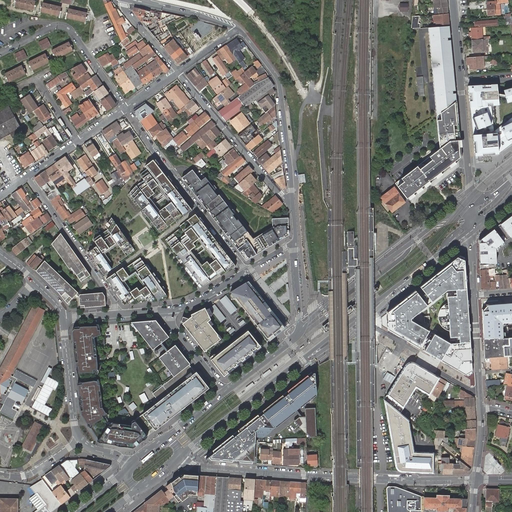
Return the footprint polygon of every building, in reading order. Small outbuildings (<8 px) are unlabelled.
[(35,0),(16,0),(15,4),(34,9),(35,0)] [(107,0),(104,0),(113,20),(115,25),(116,25),(122,39),(125,36),(120,23),(123,22),(121,19),(122,19),(122,17),(121,18),(118,19),(113,8),(110,1),(108,2),(107,0)] [(487,0),(488,15),(494,15),(494,14),(500,14),(499,3),(508,3),(507,0),(487,0)] [(61,5),(43,1),(41,11),(59,15),(61,5)] [(448,13),(447,1),(434,2),(435,14),(448,13)] [(408,3),(400,3),(400,12),(408,12),(408,3)] [(87,12),(69,7),(67,17),(85,21),(87,12)] [(152,21),(153,23),(161,20),(161,14),(134,7),(133,10),(140,18),(152,21)] [(146,26),(159,42),(172,34),(166,24),(185,17),(161,12),(161,14),(161,20),(153,23),(146,26)] [(435,14),(433,15),(433,22),(435,22),(436,27),(448,26),(448,21),(449,21),(448,13),(435,14)] [(436,27),(427,27),(435,116),(455,101),(455,97),(452,98),(451,95),(454,94),(450,40),(447,40),(446,37),(449,37),(448,26),(436,27)] [(471,41),(487,40),(489,39),(489,37),(483,37),(482,27),(471,28),(471,41)] [(47,36),(39,40),(43,47),(51,44),(47,36)] [(236,37),(226,44),(238,62),(244,58),(239,50),(237,48),(242,45),(236,37)] [(129,55),(133,53),(145,44),(141,39),(137,43),(135,40),(127,44),(129,47),(124,50),(127,54),(129,55)] [(69,40),(52,48),(56,57),(74,49),(69,40)] [(177,63),(186,56),(184,54),(186,52),(183,48),(181,50),(179,47),(181,45),(178,41),(175,43),(173,40),(164,47),(177,63)] [(487,40),(471,41),(472,53),(487,52),(487,40)] [(152,50),(148,44),(139,50),(140,52),(121,66),(123,70),(131,64),(143,56),(152,50)] [(216,52),(222,60),(226,57),(229,62),(234,58),(225,45),(216,52)] [(23,48),(15,52),(19,59),(27,55),(23,48)] [(52,49),(47,52),(52,60),(56,58),(52,49)] [(155,53),(152,50),(143,56),(146,59),(155,53)] [(46,52),(29,60),(33,69),(50,60),(46,52)] [(115,66),(119,64),(116,58),(115,58),(113,54),(109,56),(107,52),(98,57),(102,64),(110,60),(112,64),(114,63),(115,66)] [(129,55),(127,54),(118,60),(119,63),(129,56),(129,55)] [(213,58),(220,68),(218,70),(222,75),(228,71),(227,70),(217,55),(213,58)] [(143,56),(131,64),(133,68),(146,59),(143,56)] [(468,57),(469,65),(472,64),(473,69),(483,68),(482,56),(468,57)] [(158,57),(155,59),(162,69),(164,72),(168,69),(158,57)] [(162,69),(155,59),(146,66),(153,75),(162,69)] [(205,59),(201,61),(208,71),(212,68),(205,59)] [(28,62),(23,64),(27,73),(32,71),(28,62)] [(82,73),(86,70),(80,62),(73,66),(76,70),(72,73),(75,78),(77,76),(82,73)] [(22,63),(5,72),(9,81),(26,72),(22,63)] [(134,85),(134,86),(142,81),(136,73),(133,68),(131,64),(123,70),(126,74),(134,85)] [(123,70),(121,66),(120,66),(115,69),(115,72),(116,73),(116,74),(115,76),(114,76),(125,91),(134,85),(126,74),(123,70)] [(136,73),(142,81),(143,82),(153,75),(146,66),(136,73)] [(235,79),(244,71),(242,67),(237,71),(236,69),(231,72),(235,79)] [(248,89),(253,85),(249,79),(256,74),(252,67),(244,73),(239,76),(245,84),(248,89)] [(195,68),(187,74),(195,85),(200,90),(208,83),(203,76),(202,77),(195,68)] [(46,82),(49,86),(59,79),(61,81),(63,79),(62,77),(67,73),(65,69),(59,73),(46,82)] [(78,78),(76,80),(80,84),(91,77),(87,72),(84,75),(78,78)] [(258,82),(265,77),(263,73),(255,79),(258,82)] [(102,84),(95,74),(91,77),(80,84),(79,85),(80,86),(82,85),(83,87),(85,85),(88,89),(84,91),(86,95),(90,93),(93,90),(102,84)] [(209,82),(216,92),(224,86),(217,76),(209,82)] [(273,86),(266,76),(265,77),(258,82),(255,84),(253,85),(248,89),(239,95),(227,103),(225,105),(218,110),(227,121),(245,107),(254,100),(270,88),(273,86)] [(59,79),(49,86),(51,88),(61,81),(59,79)] [(65,85),(56,91),(65,105),(71,101),(67,93),(70,91),(76,87),(72,81),(71,81),(65,85)] [(108,92),(102,84),(93,90),(99,98),(108,92)] [(239,95),(248,89),(245,84),(237,91),(239,95)] [(467,86),(474,156),(485,155),(497,154),(506,148),(511,142),(511,116),(494,131),(492,106),(498,105),(497,96),(497,94),(496,84),(467,86)] [(74,96),(82,90),(79,85),(76,87),(70,91),(74,96)] [(169,93),(177,87),(175,85),(168,91),(169,93)] [(221,101),(224,99),(233,92),(227,85),(225,86),(216,94),(212,97),(216,101),(219,98),(221,101)] [(174,102),(180,108),(188,101),(177,87),(169,93),(168,91),(164,94),(169,101),(173,97),(175,101),(174,102)] [(273,92),(270,88),(254,100),(264,113),(274,105),(270,100),(272,99),(269,95),(273,92)] [(505,98),(506,104),(511,102),(511,88),(503,91),(504,96),(505,98)] [(95,101),(90,93),(86,95),(89,99),(92,103),(95,101)] [(20,99),(28,112),(33,109),(36,107),(28,94),(20,99)] [(106,109),(115,103),(109,94),(100,100),(106,109)] [(162,111),(161,112),(165,117),(167,120),(172,117),(170,114),(174,111),(164,98),(156,103),(162,111)] [(80,108),(88,120),(93,116),(92,115),(98,111),(95,107),(92,103),(89,99),(85,102),(86,103),(80,108)] [(98,99),(95,101),(92,103),(95,107),(98,111),(99,113),(102,111),(96,103),(99,101),(98,99)] [(191,99),(176,112),(178,114),(186,107),(188,109),(191,113),(198,107),(191,99)] [(133,109),(134,110),(145,102),(144,101),(133,109)] [(455,101),(435,116),(440,150),(395,184),(407,199),(410,197),(421,188),(429,182),(434,179),(460,159),(461,158),(455,101)] [(134,112),(139,120),(154,111),(150,107),(149,108),(146,104),(145,102),(134,110),(135,112),(134,112)] [(49,117),(42,103),(36,107),(33,109),(40,119),(40,120),(42,122),(49,117)] [(9,104),(0,109),(0,138),(11,133),(13,138),(24,132),(9,104)] [(270,117),(276,116),(274,105),(264,113),(256,119),(261,125),(270,117)] [(209,117),(204,111),(201,114),(186,126),(172,138),(177,144),(189,134),(189,135),(198,127),(209,117)] [(230,121),(238,130),(248,122),(246,119),(248,117),(245,114),(243,115),(241,112),(230,121)] [(86,119),(82,113),(76,116),(74,114),(70,117),(72,119),(72,120),(76,126),(86,119)] [(141,119),(148,129),(157,123),(150,113),(141,119)] [(116,120),(109,125),(114,133),(120,128),(121,128),(116,120)] [(179,147),(183,151),(195,141),(205,132),(213,126),(214,124),(211,120),(179,147)] [(30,128),(32,132),(42,125),(39,122),(30,128)] [(149,130),(153,137),(164,129),(159,123),(149,130)] [(42,125),(32,132),(36,136),(39,134),(38,133),(44,129),(48,136),(42,140),(48,149),(57,143),(44,124),(42,125)] [(109,125),(102,130),(107,139),(108,138),(110,137),(112,141),(121,153),(126,150),(123,146),(118,139),(114,133),(109,125)] [(219,133),(213,126),(205,132),(195,141),(201,148),(205,144),(210,149),(216,144),(211,139),(219,133)] [(120,128),(114,133),(118,139),(124,134),(120,128)] [(245,128),(237,135),(245,144),(253,138),(245,128)] [(118,139),(123,146),(123,145),(132,139),(134,138),(129,131),(124,134),(118,139)] [(160,134),(167,142),(171,139),(164,131),(160,134)] [(107,142),(102,134),(98,136),(103,144),(107,142)] [(261,138),(258,134),(253,138),(245,144),(248,148),(249,149),(261,138)] [(219,156),(230,146),(224,138),(206,154),(208,157),(215,151),(219,156)] [(132,139),(123,145),(132,158),(141,152),(132,139)] [(271,145),(267,139),(253,151),(257,156),(271,145)] [(42,153),(44,155),(47,153),(41,144),(40,145),(36,140),(33,142),(35,143),(28,148),(29,150),(35,158),(42,153)] [(93,143),(86,148),(87,150),(91,156),(98,151),(93,143)] [(227,152),(223,155),(225,157),(225,158),(224,160),(223,160),(222,159),(217,163),(220,167),(221,167),(220,167),(217,169),(218,170),(220,172),(222,170),(227,166),(227,165),(230,163),(238,156),(232,148),(227,152)] [(281,161),(280,148),(277,151),(269,157),(261,164),(268,172),(281,161)] [(24,166),(34,159),(28,151),(18,157),(24,166)] [(265,152),(257,159),(261,164),(269,157),(265,152)] [(192,159),(195,162),(202,157),(202,156),(200,153),(192,159)] [(94,169),(84,154),(77,159),(85,170),(87,169),(89,172),(94,169)] [(120,162),(115,154),(112,157),(122,173),(123,172),(122,171),(125,169),(120,162)] [(220,172),(215,176),(225,184),(229,180),(225,175),(244,160),(239,155),(238,156),(239,156),(227,166),(222,170),(220,172)] [(65,156),(54,163),(64,177),(67,174),(65,171),(72,166),(65,156)] [(130,176),(133,174),(137,167),(134,162),(130,165),(133,170),(132,171),(125,159),(120,162),(125,169),(130,176)] [(144,212),(160,233),(176,221),(177,223),(193,210),(153,160),(145,166),(148,169),(140,175),(144,180),(136,186),(130,193),(144,212)] [(48,167),(44,170),(54,184),(64,177),(54,163),(50,166),(51,167),(49,168),(48,167)] [(233,177),(237,183),(239,181),(242,179),(249,173),(253,170),(248,164),(243,168),(238,172),(233,177)] [(117,169),(115,170),(119,177),(118,178),(120,181),(117,183),(118,185),(124,181),(117,169)] [(192,170),(182,178),(246,261),(289,235),(288,218),(272,218),(272,226),(273,226),(273,228),(255,238),(254,237),(252,237),(238,219),(237,220),(233,215),(234,214),(219,195),(218,196),(214,191),(215,190),(199,169),(195,173),(192,170)] [(34,177),(40,186),(47,181),(55,192),(56,195),(58,194),(59,192),(54,184),(44,170),(34,177)] [(110,183),(113,188),(118,185),(117,183),(120,181),(118,178),(119,177),(115,170),(111,173),(113,177),(108,180),(110,183)] [(285,188),(283,172),(272,177),(282,189),(285,188)] [(237,183),(231,187),(240,193),(251,184),(255,181),(249,173),(242,179),(239,181),(237,183)] [(64,177),(71,188),(75,185),(67,174),(64,177)] [(104,184),(101,179),(95,183),(98,188),(104,184)] [(251,184),(240,193),(243,195),(246,193),(249,196),(252,198),(250,199),(255,202),(260,195),(251,184)] [(380,197),(391,212),(405,202),(393,187),(380,197)] [(27,206),(30,211),(40,204),(36,197),(30,202),(30,203),(28,204),(26,200),(29,199),(27,195),(24,197),(18,188),(16,190),(27,206)] [(106,198),(112,193),(109,189),(103,194),(106,198)] [(22,210),(27,206),(16,190),(11,193),(19,206),(22,210)] [(50,199),(63,218),(69,214),(67,211),(66,211),(61,205),(57,199),(59,198),(60,197),(58,194),(56,195),(50,199)] [(261,206),(269,210),(270,209),(272,211),(281,203),(274,195),(261,206)] [(0,210),(0,212),(4,219),(6,222),(10,220),(9,219),(12,217),(13,218),(16,216),(8,205),(3,209),(0,210)] [(22,210),(19,206),(14,210),(17,215),(19,214),(21,217),(30,211),(27,206),(22,210)] [(79,208),(66,217),(70,222),(74,219),(75,218),(76,219),(84,214),(79,208)] [(26,224),(22,227),(26,233),(31,230),(41,223),(40,221),(42,220),(43,222),(50,218),(46,212),(39,217),(40,218),(39,219),(37,216),(26,224)] [(180,227),(165,239),(202,287),(219,273),(221,275),(234,264),(195,213),(179,225),(180,227)] [(21,217),(19,214),(17,215),(16,216),(13,218),(11,219),(13,222),(21,217)] [(33,218),(30,214),(20,221),(23,225),(33,218)] [(511,215),(479,241),(480,270),(489,270),(492,270),(496,269),(496,249),(511,235),(511,215)] [(85,216),(73,224),(78,232),(90,223),(85,216)] [(88,252),(103,275),(120,263),(118,260),(134,249),(110,216),(104,225),(106,228),(92,238),(97,246),(88,252)] [(54,224),(52,220),(42,228),(44,231),(54,224)] [(272,226),(254,237),(255,238),(273,228),(273,226),(272,226)] [(60,232),(51,243),(73,274),(75,272),(80,280),(89,274),(60,232)] [(5,239),(7,242),(14,238),(11,234),(5,239)] [(11,247),(16,253),(31,241),(27,236),(11,247)] [(348,248),(348,266),(357,266),(357,258),(354,258),(354,248),(348,248)] [(26,263),(33,269),(44,257),(41,254),(38,258),(34,254),(26,263)] [(460,290),(468,290),(466,260),(459,256),(421,286),(427,293),(422,297),(416,290),(388,312),(390,330),(421,349),(431,331),(412,319),(430,306),(424,298),(429,295),(434,302),(448,290),(460,290)] [(122,267),(106,279),(124,304),(129,301),(131,303),(135,300),(137,303),(141,301),(141,302),(145,300),(146,302),(154,296),(157,300),(166,295),(140,258),(124,269),(122,267)] [(44,259),(35,270),(56,289),(62,297),(66,302),(77,291),(44,259)] [(0,286),(0,295),(20,286),(16,278),(0,286)] [(500,280),(501,288),(511,287),(510,280),(500,280)] [(235,297),(268,340),(284,327),(248,281),(230,292),(231,293),(233,297),(234,298),(235,297)] [(481,290),(496,289),(495,282),(489,282),(481,283),(481,290)] [(468,290),(460,290),(461,297),(451,297),(453,335),(462,335),(462,343),(452,344),(436,334),(426,352),(468,376),(472,374),(468,290)] [(79,307),(104,305),(104,295),(101,291),(78,293),(79,307)] [(220,300),(231,314),(235,311),(224,296),(220,300)] [(482,313),(484,338),(504,337),(503,323),(511,322),(511,303),(488,305),(482,313)] [(23,323),(33,328),(43,310),(33,304),(23,323)] [(220,322),(224,319),(213,305),(209,308),(220,322)] [(190,314),(191,316),(188,318),(183,322),(182,323),(204,352),(218,341),(220,339),(217,335),(218,335),(209,324),(206,320),(208,318),(209,318),(208,315),(205,309),(204,307),(190,314)] [(185,357),(156,319),(132,321),(173,376),(190,363),(185,357)] [(23,347),(33,328),(23,323),(13,342),(23,347)] [(73,329),(80,412),(88,424),(104,415),(106,414),(101,406),(99,406),(97,389),(99,389),(98,380),(96,380),(93,370),(97,370),(97,362),(96,355),(94,355),(92,336),(95,336),(101,333),(99,326),(96,327),(96,324),(78,325),(73,328),(73,329)] [(248,330),(210,360),(222,376),(260,346),(248,330)] [(489,357),(505,356),(511,355),(511,336),(504,337),(484,338),(485,357),(489,357)] [(0,390),(9,375),(23,347),(13,342),(0,366),(0,390)] [(491,370),(506,369),(505,356),(489,357),(490,362),(491,362),(491,370)] [(135,420),(146,436),(208,387),(190,363),(173,376),(152,392),(158,400),(134,419),(135,420)] [(406,366),(385,398),(403,412),(416,391),(427,398),(439,378),(416,365),(413,364),(410,364),(408,364),(406,366)] [(36,380),(15,369),(12,376),(16,378),(32,387),(36,380)] [(214,452),(206,458),(257,462),(257,457),(254,456),(255,442),(255,438),(255,435),(263,436),(295,411),(296,410),(316,395),(315,373),(314,372),(309,377),(307,375),(288,391),(289,393),(284,397),(283,395),(274,401),(263,410),(265,412),(260,416),(258,414),(238,430),(240,432),(234,436),(232,434),(213,450),(214,452)] [(12,376),(9,375),(0,390),(0,401),(2,403),(0,407),(0,412),(12,419),(16,411),(11,408),(12,405),(14,402),(15,400),(21,403),(27,391),(13,383),(16,378),(12,376)] [(446,385),(438,381),(431,393),(428,397),(436,402),(446,385)] [(43,393),(36,406),(44,410),(51,397),(50,396),(52,392),(46,389),(44,393),(43,393)] [(473,397),(460,389),(461,398),(466,398),(466,401),(456,401),(442,400),(438,408),(466,406),(474,405),(473,397)] [(143,392),(138,395),(142,402),(147,400),(143,392)] [(409,420),(385,400),(396,468),(402,472),(407,472),(433,473),(434,452),(415,451),(409,420)] [(466,420),(474,420),(474,405),(466,406),(466,420)] [(314,408),(307,408),(307,416),(308,433),(306,432),(310,437),(316,437),(314,408)] [(104,415),(88,424),(98,441),(130,446),(134,445),(146,436),(135,420),(131,423),(131,426),(119,424),(119,423),(110,421),(109,422),(104,415)] [(305,423),(300,416),(299,417),(294,420),(300,427),(305,423)] [(307,416),(300,416),(305,423),(300,427),(306,432),(308,433),(307,416)] [(35,420),(21,446),(29,450),(43,424),(35,420)] [(466,429),(475,429),(474,420),(466,420),(466,429)] [(498,425),(496,435),(507,438),(510,424),(499,422),(499,425),(498,425)] [(475,435),(475,429),(466,429),(466,435),(459,434),(458,438),(474,440),(475,435)] [(306,445),(306,437),(296,437),(296,444),(302,444),(302,445),(306,445)] [(473,448),(474,440),(458,438),(456,438),(455,443),(463,445),(473,448)] [(462,454),(464,455),(472,457),(473,448),(463,445),(462,454)] [(272,459),(272,451),(268,451),(268,449),(259,449),(259,459),(272,459)] [(288,449),(288,463),(299,463),(299,450),(288,449)] [(272,459),(272,461),(281,461),(281,450),(272,450),(272,451),(272,459)] [(307,455),(307,465),(317,465),(317,454),(307,455)] [(485,454),(484,473),(501,474),(501,461),(494,461),(494,455),(485,454)] [(453,464),(452,473),(467,473),(470,472),(471,469),(463,462),(453,455),(453,461),(453,462),(457,462),(457,464),(453,464)] [(463,462),(471,469),(472,457),(464,455),(463,462)] [(442,473),(452,473),(453,464),(448,464),(448,461),(448,458),(440,458),(440,461),(440,463),(443,464),(442,472),(441,472),(441,473),(442,473)] [(74,483),(79,490),(88,483),(80,473),(75,467),(76,464),(77,464),(77,459),(67,460),(60,465),(68,476),(74,483)] [(85,471),(93,479),(110,466),(109,464),(87,460),(86,464),(84,470),(85,471)] [(52,471),(61,482),(65,479),(64,478),(68,476),(60,465),(52,471)] [(80,473),(88,483),(93,479),(85,471),(84,470),(80,473)] [(52,471),(45,476),(54,487),(61,482),(52,471)] [(179,501),(180,503),(189,495),(197,496),(197,493),(197,491),(198,475),(183,474),(180,476),(172,482),(174,491),(177,494),(174,496),(176,498),(179,501)] [(244,479),(201,476),(199,504),(216,506),(215,511),(237,511),(238,509),(242,509),(244,479)] [(255,494),(256,478),(246,478),(245,500),(255,500),(255,494)] [(267,479),(256,478),(255,488),(262,488),(262,490),(263,490),(267,491),(267,479)] [(280,480),(271,479),(270,491),(270,494),(270,499),(273,500),(274,494),(277,495),(279,495),(279,491),(280,480)] [(53,493),(42,480),(33,485),(30,486),(35,493),(37,491),(48,506),(42,511),(41,509),(36,511),(50,511),(61,504),(57,498),(55,496),(53,493)] [(290,480),(280,480),(279,491),(290,492),(290,480)] [(306,481),(290,480),(290,492),(289,495),(289,499),(292,499),(292,497),(294,497),(299,497),(299,500),(305,500),(305,493),(306,481)] [(65,490),(70,497),(79,490),(74,483),(65,490)] [(61,504),(70,497),(65,490),(62,486),(61,486),(60,484),(59,486),(60,487),(59,488),(61,490),(57,493),(55,491),(54,491),(53,490),(52,491),(53,493),(55,496),(57,498),(61,504)] [(410,511),(411,508),(424,508),(437,508),(436,511),(446,511),(448,511),(449,509),(454,509),(454,511),(465,511),(466,499),(449,498),(449,495),(437,494),(437,497),(424,497),(398,487),(394,486),(388,486),(387,486),(387,487),(387,489),(388,511),(410,511)] [(162,490),(146,503),(159,504),(162,504),(168,498),(164,493),(162,491),(162,490)] [(164,493),(168,498),(173,495),(171,493),(169,490),(164,493)] [(48,506),(37,491),(35,493),(45,505),(41,507),(40,509),(35,511),(36,511),(41,509),(42,511),(48,506)] [(0,511),(17,511),(18,498),(0,497),(0,511)] [(159,511),(159,504),(146,503),(134,511),(159,511)]
